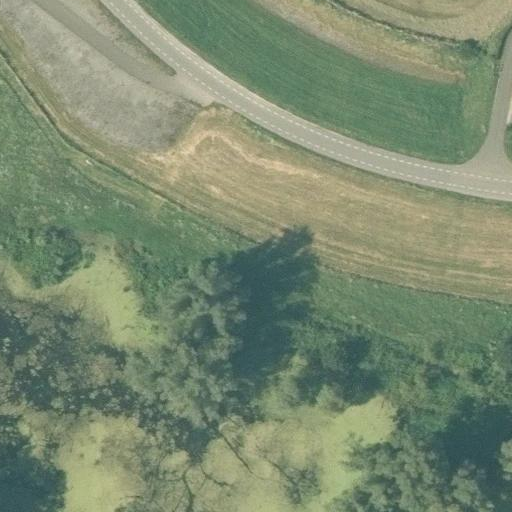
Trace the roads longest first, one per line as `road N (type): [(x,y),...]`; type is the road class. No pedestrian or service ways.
road 1 (tertiary): [(485,185),(390,165),(296,131),(189,68),(116,0)]
road 2 (residential): [(485,185),(511,54)]
